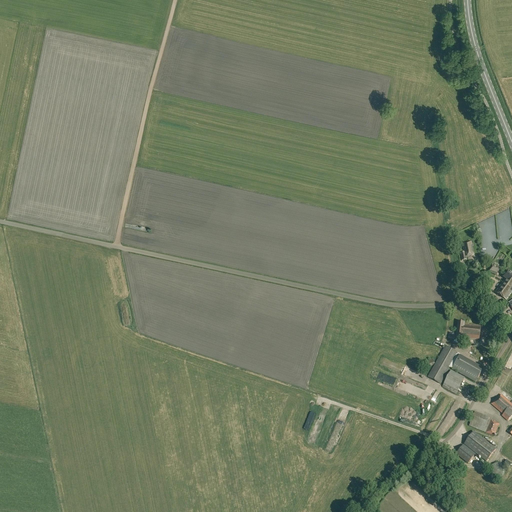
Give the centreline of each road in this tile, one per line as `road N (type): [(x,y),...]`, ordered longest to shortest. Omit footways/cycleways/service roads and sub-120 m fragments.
road 1 (unclassified): [(511,329),(466,308),(367,300),(0,221)]
road 2 (track): [(117,247),(175,0)]
road 3 (unclassified): [(366,511),(404,467),(454,431),(511,335)]
road 4 (secondary): [(511,141),(476,48),(468,0)]
